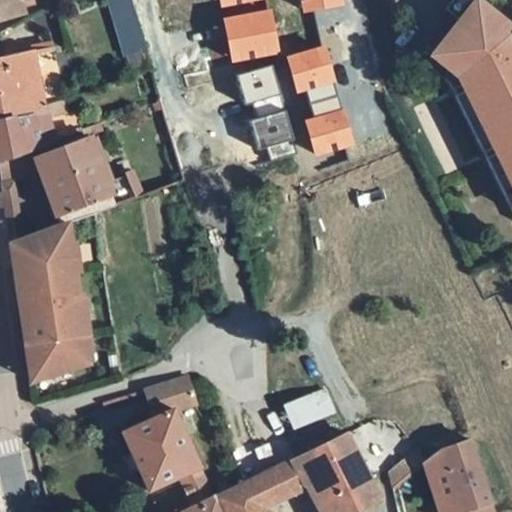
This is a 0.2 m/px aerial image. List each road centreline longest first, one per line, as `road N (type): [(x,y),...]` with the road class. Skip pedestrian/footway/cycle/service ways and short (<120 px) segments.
road 1 (residential): [(149,0),(196,168)]
road 2 (residential): [(352,0),(373,124)]
